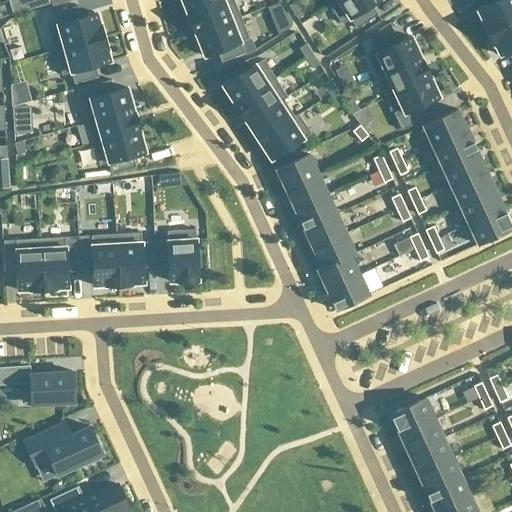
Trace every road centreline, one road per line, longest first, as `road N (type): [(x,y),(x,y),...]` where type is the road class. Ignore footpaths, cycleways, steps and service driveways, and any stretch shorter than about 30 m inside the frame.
road 1 (residential): [(129,0),(146,60),(239,180),(299,311)]
road 2 (residential): [(511,258),(318,347)]
road 3 (residential): [(163,511),(103,384),(100,323)]
road 4 (residential): [(100,323),(299,311)]
road 5 (residential): [(347,409),(511,333)]
road 6 (residential): [(419,0),(487,86),(511,137)]
